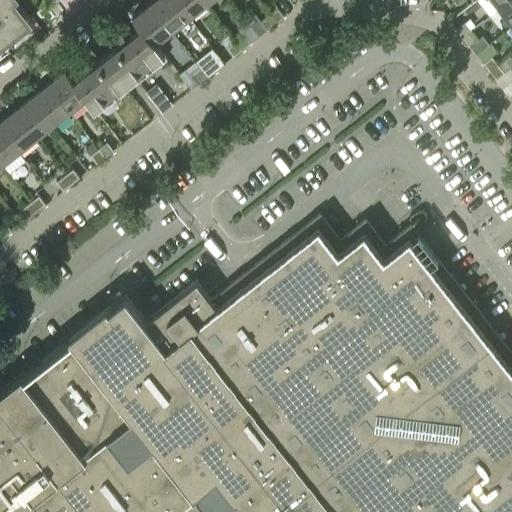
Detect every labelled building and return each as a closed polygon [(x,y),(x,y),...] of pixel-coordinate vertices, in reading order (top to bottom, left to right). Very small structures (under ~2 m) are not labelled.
[(0,41),(33,15),(30,12),(40,4),(37,0),(2,0),(4,2),(0,4),(0,41)] [(176,0),(152,0),(150,2),(172,30),(189,16),(176,0)] [(203,0),(176,0),(189,16),(191,15),(206,3),(203,0)] [(511,0),(508,0),(499,7),(511,23),(511,0)] [(132,16),(140,27),(141,26),(155,43),(156,42),(172,30),(150,2),(132,16)] [(270,13),(269,14),(276,22),(284,15),(278,7),(270,13)] [(269,14),(261,20),(268,28),(276,22),(269,14)] [(126,23),(122,17),(115,23),(119,28),(126,23)] [(235,40),(242,49),(259,35),(247,19),(238,26),(244,34),(235,40)] [(456,28),(463,36),(471,29),(465,21),(456,28)] [(119,28),(123,34),(130,28),(126,23),(119,28)] [(76,78),(74,79),(73,79),(87,96),(86,97),(94,108),(97,105),(128,81),(134,76),(161,55),(164,53),(156,42),(155,43),(141,26),(140,27),(140,28),(134,32),(108,53),(103,57),(100,59),(76,78)] [(478,38),(471,29),(463,36),(469,44),(478,38)] [(115,30),(107,36),(112,42),(119,36),(115,30)] [(234,55),(242,49),(235,40),(227,47),(234,55)] [(91,48),(84,54),(89,60),(96,55),(91,48)] [(81,58),(77,53),(70,58),(74,64),(81,58)] [(483,62),(490,70),(498,64),(492,55),(483,62)] [(74,64),(78,69),(85,63),(81,58),(74,64)] [(210,60),(201,67),(208,76),(217,69),(210,60)] [(505,72),(498,64),(490,70),(496,79),(505,72)] [(199,82),(208,76),(201,67),(193,74),(199,82)] [(65,68),(48,82),(69,110),(86,97),(87,96),(73,79),(74,79),(65,68)] [(69,110),(48,82),(31,95),(52,123),(69,110)] [(172,103),(156,83),(146,91),(162,111),(172,103)] [(31,95),(14,109),(35,137),(52,123),(31,95)] [(35,137),(14,109),(0,119),(0,126),(18,150),(35,137)] [(0,126),(0,161),(1,164),(3,162),(10,171),(26,159),(18,150),(0,126)] [(99,147),(105,156),(114,149),(107,141),(99,147)] [(97,163),(105,156),(99,147),(90,154),(97,163)] [(65,174),(71,183),(80,176),(73,168),(65,174)] [(63,189),(71,183),(65,174),(56,181),(63,189)] [(31,201),(37,209),(46,203),(39,194),(31,201)] [(29,216),(37,209),(31,201),(22,207),(29,216)] [(5,221),(0,224),(0,232),(3,236),(12,229),(5,221)] [(0,511),(511,511),(511,360),(510,362),(410,235),(405,238),(384,255),(364,229),(338,249),(318,224),(217,304),(215,301),(211,296),(200,282),(197,278),(191,282),(168,300),(152,313),(146,318),(126,292),(109,306),(107,303),(69,332),(71,335),(24,372),(22,370),(18,373),(7,381),(0,386),(0,511)]
